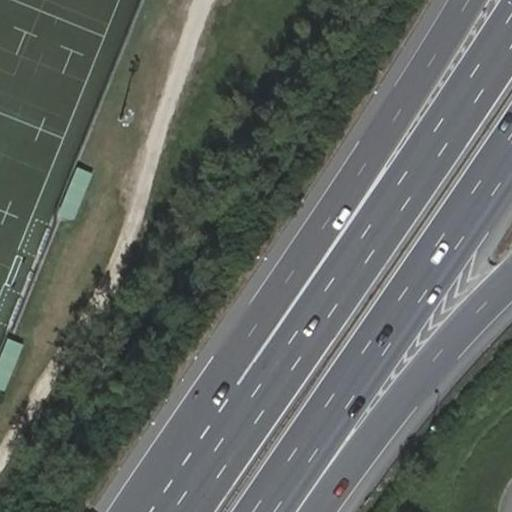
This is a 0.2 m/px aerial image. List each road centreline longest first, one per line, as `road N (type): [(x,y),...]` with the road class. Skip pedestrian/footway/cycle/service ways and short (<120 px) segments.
road 1 (motorway): [(467,0),(249,335),(169,511)]
road 2 (trunk): [(511,33),(182,511)]
road 3 (trunk): [(263,511),(511,149)]
road 4 (motorway): [(289,511),(511,276)]
